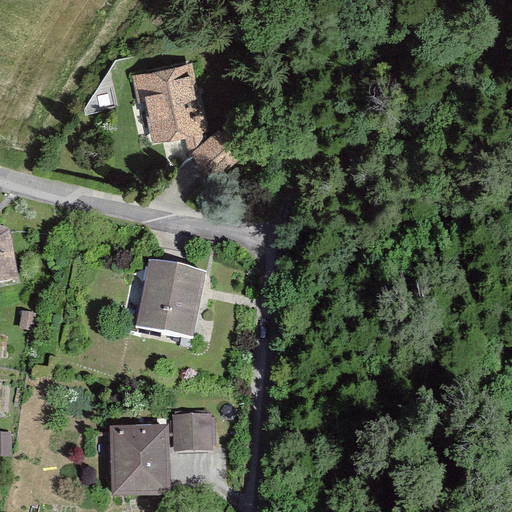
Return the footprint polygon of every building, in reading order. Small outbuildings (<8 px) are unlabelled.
[(196,67),(136,77),(148,144),(207,134),(196,67)] [(218,127),(193,151),(219,176),(245,154),(218,127)] [(11,235),(0,232),(0,285),(16,284),(11,235)] [(211,279),(158,269),(146,331),(199,341),(211,279)] [(173,417),(174,455),(213,454),(212,416),(173,417)] [(170,430),(111,431),(112,503),(171,502),(170,430)] [(11,434),(0,434),(0,458),(12,458),(11,434)]
